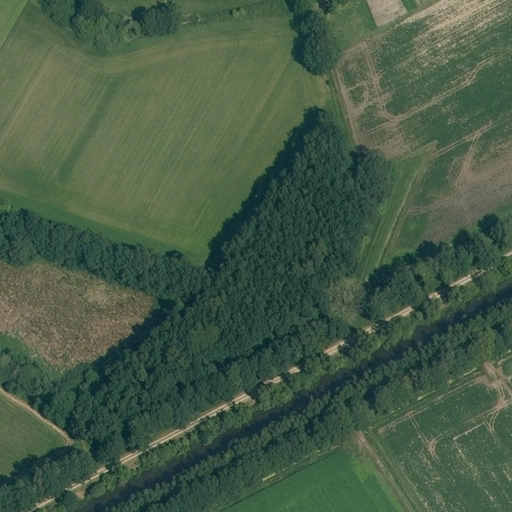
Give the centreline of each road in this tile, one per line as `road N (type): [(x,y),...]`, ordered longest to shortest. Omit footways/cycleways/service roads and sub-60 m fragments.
road 1 (track): [(511,255),(104,471)]
road 2 (track): [(156,511),(511,328)]
